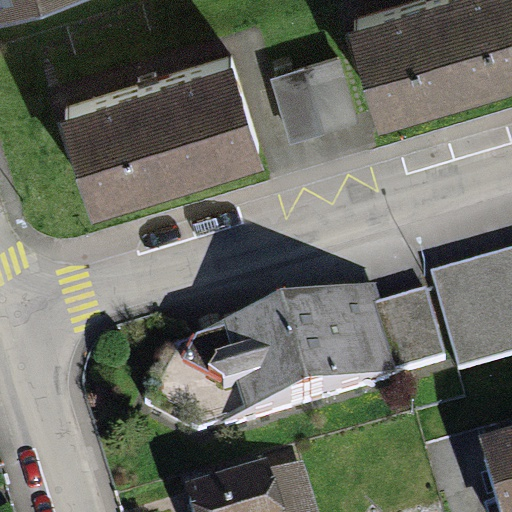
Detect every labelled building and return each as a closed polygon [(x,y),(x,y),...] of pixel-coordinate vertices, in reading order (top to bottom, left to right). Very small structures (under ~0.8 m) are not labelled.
[(511,78),(511,0),(375,0),(351,6),(378,112),(511,78)] [(265,162),(235,47),(51,95),(81,210),(265,162)] [(333,57),(270,75),(291,142),(353,123),(333,57)] [(511,258),(426,284),(452,372),(511,353),(511,258)] [(435,369),(413,296),(375,307),(369,288),(190,342),(145,408),(218,434),(435,369)] [(511,511),(511,451),(487,458),(502,511),(511,511)] [(217,493),(180,504),(182,511),(313,511),(299,465),(267,475),(263,462),(213,477),(217,493)]
